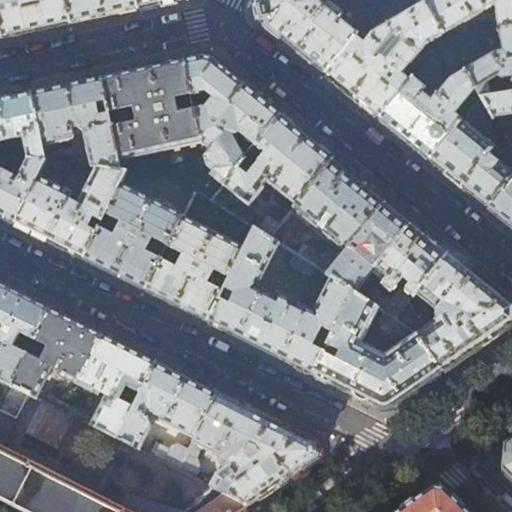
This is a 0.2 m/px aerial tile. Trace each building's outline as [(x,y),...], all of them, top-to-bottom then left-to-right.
[(0,0),(0,25),(3,37),(39,29),(71,23),(66,0),(0,0)] [(138,8),(136,0),(66,0),(71,23),(105,15),(119,12),(138,8)] [(136,0),(138,8),(175,0),(136,0)] [(259,0),(257,5),(261,19),(326,73),(357,37),(360,34),(343,20),(345,17),(344,16),(345,13),(331,1),(328,5),(323,2),(323,0),(259,0)] [(429,42),(445,33),(426,0),(374,31),(364,43),(357,37),(326,73),(362,102),(380,117),(411,81),(404,75),(429,42)] [(511,0),(426,0),(445,33),(494,5),(497,10),(496,11),(499,28),(511,26),(511,0)] [(464,28),(465,34),(484,31),(483,23),(464,28)] [(511,26),(499,28),(502,49),(497,50),(465,69),(476,89),(481,97),(511,91),(511,84),(491,88),(490,81),(499,76),(500,77),(501,78),(502,79),(503,79),(504,79),(511,77),(511,26)] [(444,51),(451,63),(459,58),(452,46),(444,51)] [(201,56),(184,60),(192,94),(193,102),(202,143),(210,149),(223,134),(215,126),(233,104),(230,101),(245,84),(216,60),(201,56)] [(179,112),(176,97),(192,94),(184,60),(101,77),(120,161),(202,143),(193,102),(189,103),(189,110),(179,112)] [(456,114),(476,89),(465,69),(451,77),(434,99),(425,92),(429,87),(415,77),(411,81),(380,117),(394,128),(414,145),(431,159),(463,119),(456,114)] [(101,77),(32,92),(45,146),(73,139),(74,138),(75,137),(75,135),(74,128),(75,128),(77,128),(80,127),(85,128),(93,167),(98,168),(122,171),(120,161),(101,77)] [(270,105),(245,84),(230,101),(233,104),(215,126),(223,134),(210,149),(205,156),(205,159),(203,162),(212,169),(208,174),(222,185),(240,162),(255,145),(282,114),(270,105)] [(511,91),(481,97),(489,111),(493,117),(511,114),(511,91)] [(0,99),(0,143),(1,148),(9,147),(8,141),(25,137),(30,159),(48,161),(45,146),(32,92),(0,99)] [(474,130),(489,111),(481,97),(463,119),(431,159),(448,173),(489,206),(511,177),(511,172),(490,155),(496,147),(474,130)] [(282,114),(255,145),(264,152),(250,169),(240,162),(222,185),(249,206),(262,188),(262,186),(261,185),(264,181),(295,204),(335,157),(308,135),(282,114)] [(387,201),(335,157),(295,204),(293,208),(314,225),(327,210),(330,214),(327,218),(330,221),(322,232),(344,250),(387,201)] [(0,215),(15,223),(16,223),(41,176),(43,171),(48,161),(30,159),(20,178),(4,170),(7,165),(0,161),(0,215)] [(72,164),(48,161),(43,171),(70,175),(72,164)] [(129,172),(122,171),(98,168),(79,205),(71,201),(75,193),(41,176),(16,223),(84,257),(123,185),(129,172)] [(511,177),(489,206),(511,224),(511,177)] [(147,289),(183,217),(184,215),(123,185),(84,257),(147,289)] [(413,221),(387,201),(344,250),(341,255),(325,273),(331,278),(354,292),(370,272),(413,221)] [(269,215),(258,230),(268,237),(279,223),(269,215)] [(246,247),(183,217),(147,289),(209,320),(220,298),(224,290),(209,283),(216,271),(230,277),(246,247)] [(450,252),(413,221),(370,272),(383,282),(380,285),(390,292),(403,278),(409,283),(404,291),(400,288),(390,300),(385,296),(382,298),(371,289),(363,298),(378,308),(384,312),(394,319),(408,302),(416,293),(450,252)] [(268,237),(258,230),(255,228),(246,247),(230,277),(224,289),(235,294),(230,302),(220,298),(209,320),(314,373),(325,350),(314,345),(323,328),(334,333),(354,292),(331,278),(314,311),(301,304),(297,310),(292,308),(295,301),(278,293),(276,298),(258,288),(280,244),(268,237)] [(307,246),(299,256),(316,268),(325,273),(341,255),(337,252),(315,253),(307,246)] [(511,302),(450,252),(416,293),(436,309),(437,320),(416,334),(442,371),(479,345),(511,322),(511,302)] [(316,268),(299,256),(295,254),(289,263),(310,276),(316,268)] [(23,293),(0,281),(0,339),(1,341),(0,342),(0,378),(11,384),(51,307),(26,295),(23,293)] [(363,298),(354,292),(334,333),(325,350),(314,373),(378,406),(393,405),(407,395),(442,371),(416,334),(384,355),(361,343),(378,308),(363,298)] [(408,302),(394,319),(409,329),(412,330),(418,323),(410,316),(416,307),(408,302)] [(76,320),(51,307),(11,384),(12,385),(31,394),(65,411),(69,403),(48,393),(48,394),(40,391),(53,367),(60,370),(58,374),(79,384),(104,334),(76,320)] [(409,329),(394,319),(384,312),(381,316),(384,318),(383,331),(393,337),(405,331),(407,333),(409,329)] [(129,347),(104,334),(79,384),(99,394),(100,391),(107,394),(95,418),(88,415),(89,414),(69,403),(65,411),(119,439),(157,361),(129,347)] [(191,378),(157,361),(119,439),(141,451),(153,425),(152,420),(148,416),(150,411),(162,417),(161,420),(163,423),(195,439),(219,392),(191,378)] [(0,408),(12,385),(11,384),(0,378),(0,408)] [(12,385),(0,408),(18,418),(31,394),(12,385)] [(226,459),(228,465),(216,473),(210,486),(224,492),(249,505),(275,487),(318,457),(317,442),(269,418),(234,400),(219,392),(195,439),(190,449),(196,451),(199,446),(226,459)] [(0,408),(0,446),(3,448),(18,418),(0,408)] [(179,469),(187,454),(189,450),(174,443),(172,448),(157,441),(150,455),(179,469)] [(126,511),(3,448),(0,446),(0,498),(26,511),(238,511),(249,505),(224,492),(221,499),(201,511),(126,511)] [(196,459),(187,454),(179,469),(194,477),(199,468),(196,459)] [(414,511),(456,511),(446,502),(431,500),(414,511)]
